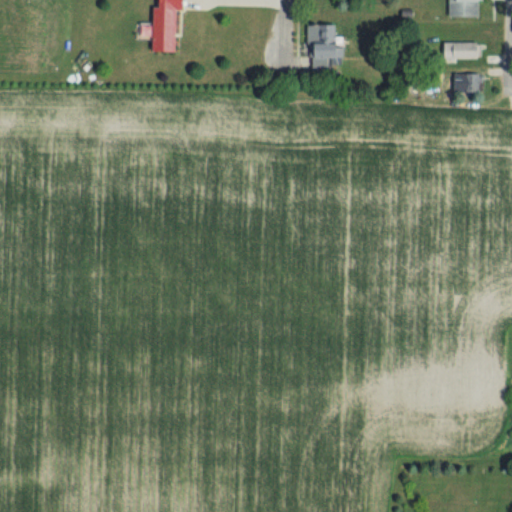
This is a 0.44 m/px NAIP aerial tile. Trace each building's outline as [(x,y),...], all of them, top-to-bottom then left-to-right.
[(169,44),(143,43),(143,33),(128,33),(128,15),(144,15),(144,0),(150,1),(150,0),(177,0),(177,2),(170,2),(169,44)] [(157,8),(156,52),(181,52),(182,10),(190,10),(190,0),(162,0),(162,8),(157,8)] [(450,0),(483,0),(483,17),(450,17),(450,0)] [(311,25),(345,25),(345,57),(311,57),(311,25)] [(484,42),(484,59),(445,59),(445,42),(484,42)] [(481,73),(481,92),(460,92),(460,73),(481,73)]
